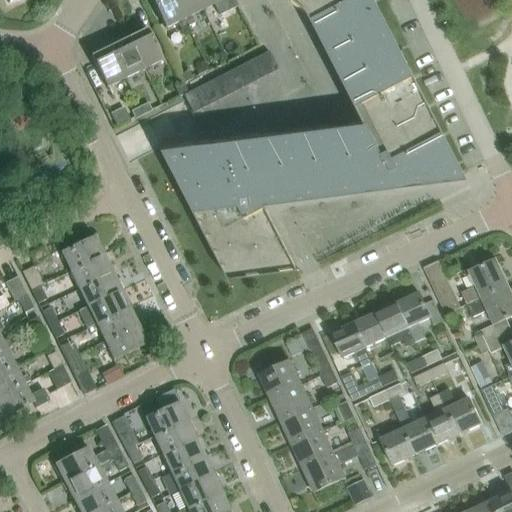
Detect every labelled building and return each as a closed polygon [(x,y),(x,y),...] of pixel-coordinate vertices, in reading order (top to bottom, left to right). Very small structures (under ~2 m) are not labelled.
[(150,0),(165,29),(184,20),(174,0),(150,0)] [(231,286),(300,277),(268,214),(470,187),(372,0),(289,0),(293,6),(301,2),(363,123),(332,126),(331,126),(226,139),(227,142),(213,143),(211,141),(159,148),(231,286)] [(202,11),(196,0),(174,0),(184,20),(202,11)] [(237,7),(233,0),(196,0),(202,11),(213,5),(218,16),(237,7)] [(147,29),(128,38),(144,70),(162,61),(147,29)] [(109,48),(125,79),(144,70),(128,38),(109,48)] [(109,48),(91,57),(106,88),(125,79),(109,48)] [(222,53),(214,57),(219,66),(227,62),(222,53)] [(189,93),(181,97),(189,113),(278,70),(270,54),(196,89),(189,93)] [(188,83),(185,85),(189,93),(196,89),(189,75),(185,77),(188,83)] [(181,97),(189,93),(185,85),(176,89),(181,97)] [(148,103),(140,107),(144,115),(152,111),(148,103)] [(135,119),(144,115),(140,107),(131,111),(135,119)] [(131,121),(128,114),(116,120),(119,127),(131,121)] [(95,238),(61,255),(69,272),(103,256),(95,238)] [(103,256),(69,272),(78,291),(112,274),(103,256)] [(462,296),(467,307),(509,287),(497,262),(470,274),(477,289),(462,296)] [(459,311),(438,266),(426,271),(448,317),(459,311)] [(22,273),(31,291),(43,285),(35,267),(22,273)] [(112,274),(78,291),(87,308),(121,291),(112,274)] [(26,296),(17,278),(5,284),(14,302),(26,296)] [(52,303),(43,285),(31,291),(40,309),(52,303)] [(474,339),(478,347),(511,331),(507,321),(511,318),(511,292),(509,287),(467,307),(473,320),(488,313),(494,326),(482,332),(483,334),(474,339)] [(90,315),(95,325),(129,309),(121,291),(87,308),(79,312),(83,319),(90,315)] [(432,318),(439,314),(441,314),(434,301),(426,305),(421,294),(398,304),(417,344),(428,339),(421,323),(432,318)] [(14,302),(20,316),(33,309),(26,296),(14,302)] [(40,309),(48,327),(61,320),(52,303),(40,309)] [(417,344),(398,304),(376,315),(388,339),(392,348),(406,341),(409,348),(417,344)] [(138,327),(129,309),(95,325),(88,329),(91,336),(99,332),(104,344),(138,327)] [(355,325),(366,349),(388,339),(376,315),(355,325)] [(28,322),(35,335),(44,331),(37,318),(28,322)] [(70,338),(61,320),(48,327),(57,344),(70,338)] [(374,365),(366,349),(355,325),(333,335),(344,359),(355,354),(362,370),(374,365)] [(147,345),(138,327),(104,344),(97,347),(100,354),(107,350),(113,361),(147,345)] [(35,335),(42,349),(51,344),(44,331),(35,335)] [(302,337),(321,376),(332,371),(313,331),(302,337)] [(511,364),(505,368),(510,378),(511,377),(511,331),(478,347),(482,356),(491,352),(492,354),(505,348),(511,362),(511,364)] [(79,356),(70,338),(57,344),(66,362),(79,356)] [(0,375),(15,368),(6,350),(0,353),(0,375)] [(437,350),(422,357),(427,366),(442,359),(437,350)] [(62,366),(55,353),(46,357),(53,371),(62,366)] [(75,379),(84,396),(95,390),(79,356),(66,362),(75,379)] [(412,374),(427,366),(422,357),(407,365),(412,374)] [(261,376),(273,401),(302,386),(291,362),(261,376)] [(71,384),(62,366),(53,371),(48,373),(57,391),(71,384)] [(430,373),(434,383),(450,375),(445,366),(430,373)] [(15,368),(0,375),(0,397),(24,385),(15,368)] [(396,369),(379,377),(384,386),(401,378),(396,369)] [(339,385),(332,371),(321,376),(327,390),(339,385)] [(355,401),(384,386),(379,377),(362,385),(356,371),(343,377),(355,401)] [(434,383),(430,373),(414,380),(418,390),(434,383)] [(483,390),(496,384),(491,373),(478,379),(483,390)] [(42,390),(30,396),(24,385),(0,397),(0,420),(33,404),(35,409),(49,402),(42,390)] [(273,401),(284,424),(313,409),(302,386),(273,401)] [(391,403),(406,395),(401,386),(386,393),(391,403)] [(495,387),(484,392),(495,418),(507,413),(495,387)] [(440,393),(448,409),(460,436),(483,425),(471,399),(457,405),(450,389),(440,393)] [(376,410),(391,403),(386,393),(371,400),(376,410)] [(426,420),(438,446),(460,436),(448,409),(440,393),(430,399),(437,414),(426,420)] [(405,430),(417,456),(438,446),(426,420),(415,425),(402,398),(392,403),(405,430)] [(147,419),(155,437),(189,421),(180,403),(147,419)] [(348,403),(338,408),(346,424),(355,419),(348,403)] [(284,424),(294,446),(324,432),(313,409),(284,424)] [(125,416),(113,423),(127,450),(136,445),(139,443),(125,416)] [(164,455),(197,439),(189,421),(155,437),(164,455)] [(112,459),(120,454),(105,427),(95,432),(110,460),(112,459)] [(349,436),(355,447),(366,442),(361,430),(349,436)] [(417,456),(405,430),(382,441),(394,467),(417,456)] [(294,446),(305,469),(335,455),(324,432),(294,446)] [(164,455),(172,473),(205,457),(197,439),(164,455)] [(377,466),(366,442),(355,447),(366,471),(377,466)] [(136,445),(127,450),(135,463),(143,459),(136,445)] [(335,457),(335,455),(305,469),(316,493),(346,478),(340,467),(360,457),(355,448),(335,457)] [(56,466),(65,483),(98,466),(109,460),(105,451),(93,457),(89,449),(56,466)] [(127,467),(120,454),(112,459),(119,472),(127,467)] [(214,474),(205,457),(172,473),(180,490),(214,474)] [(98,466),(65,483),(74,500),(107,483),(98,466)] [(154,479),(147,466),(139,471),(146,484),(154,479)] [(214,474),(180,490),(189,508),(222,493),(214,474)] [(132,476),(123,481),(130,494),(139,489),(132,476)] [(492,503),(496,511),(511,511),(511,476),(505,480),(511,493),(492,503)] [(154,479),(146,484),(153,497),(161,493),(154,479)] [(366,482),(353,485),(357,500),(369,497),(366,482)] [(74,500),(80,511),(94,511),(116,501),(107,483),(74,500)] [(146,502),(139,489),(130,494),(137,507),(146,502)] [(222,493),(189,508),(190,511),(225,511),(230,510),(222,493)] [(94,511),(121,511),(116,501),(94,511)] [(160,511),(171,511),(165,501),(157,506),(160,511)] [(496,511),(492,503),(472,511),(496,511)]
